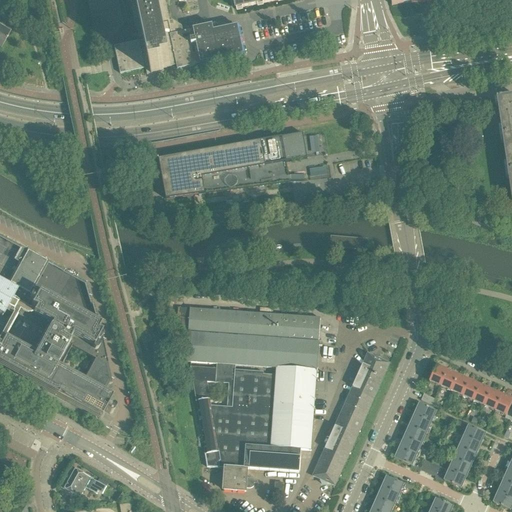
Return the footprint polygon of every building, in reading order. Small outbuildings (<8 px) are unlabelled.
[(118,0),(88,0),(93,27),(123,21),(118,0)] [(171,20),(166,0),(132,0),(133,2),(136,1),(144,40),(140,41),(114,46),(121,73),(145,68),(146,68),(148,75),(152,74),(165,71),(164,68),(172,66),(176,69),(178,68),(201,64),(245,55),(244,54),(246,53),(241,25),(238,26),(238,25),(214,30),(213,24),(194,29),(184,31),(182,25),(174,20),(171,20)] [(233,0),(236,9),(253,6),(257,5),(256,0),(233,0)] [(1,25),(0,26),(0,48),(1,49),(11,30),(8,29),(1,25)] [(81,169),(79,157),(74,134),(69,107),(66,92),(63,80),(65,94),(68,107),(71,121),(75,141),(78,157),(81,169)] [(85,80),(86,87),(103,169),(104,169),(98,139),(93,115),(90,100),(86,80),(85,80)] [(498,111),(502,135),(511,133),(511,96),(502,98),(499,98),(497,99),(498,111)] [(483,99),(485,111),(491,110),(489,98),(489,99),(483,100),(483,99)] [(473,113),(471,101),(471,102),(465,103),(465,102),(466,114),(473,113)] [(511,133),(502,135),(507,171),(511,170),(511,133)] [(303,137),(303,134),(165,159),(159,160),(160,166),(166,200),(305,181),(304,174),(289,176),(286,163),(307,159),(303,137)] [(309,137),(311,153),(320,152),(318,136),(309,137)] [(326,167),(309,169),(311,178),(328,175),(326,167)] [(328,236),(327,247),(367,250),(367,240),(328,236)] [(0,365),(25,380),(36,385),(96,419),(101,409),(109,414),(110,414),(111,414),(112,413),(115,409),(115,408),(115,407),(114,407),(114,406),(113,405),(112,405),(111,405),(110,406),(109,406),(109,407),(104,404),(108,396),(104,393),(108,385),(112,384),(100,326),(97,324),(95,323),(78,314),(39,291),(38,293),(35,292),(35,291),(34,291),(34,292),(33,292),(32,292),(32,293),(30,292),(45,263),(46,261),(19,246),(18,248),(13,258),(19,261),(5,286),(0,282),(0,365)] [(207,468),(225,469),(223,490),(232,491),(237,492),(245,492),(246,488),(250,489),(251,489),(252,488),(253,488),(253,487),(254,487),(254,486),(255,485),(255,484),(255,483),(254,482),(254,481),(253,481),(253,480),(252,480),(251,479),(247,479),(248,471),(247,471),(247,470),(299,473),(301,451),(311,451),(320,319),(192,310),(180,309),(178,332),(183,333),(183,334),(188,334),(192,363),(191,368),(193,382),(207,468)] [(368,354),(343,409),(365,419),(390,364),(368,354)] [(441,388),(442,386),(448,371),(437,367),(438,366),(437,366),(430,381),(437,384),(436,386),(441,388)] [(452,393),(453,391),(459,376),(458,376),(448,371),(442,386),(448,388),(447,391),(452,393)] [(463,398),(463,396),(470,381),(469,381),(459,376),(453,391),(459,393),(458,395),(463,398)] [(473,402),(474,400),(481,386),(480,385),(480,386),(470,381),(463,396),(469,398),(469,400),(473,402)] [(484,407),(485,405),(492,390),(491,390),(491,391),(481,386),(474,400),(480,403),(479,405),(484,407)] [(495,412),(496,410),(502,395),(492,391),(492,390),(485,405),(491,408),(490,410),(495,412)] [(421,401),(432,406),(435,400),(424,395),(421,401)] [(501,415),(506,417),(510,409),(511,403),(511,399),(503,396),(502,395),(496,410),(502,413),(501,415)] [(420,405),(415,416),(431,423),(436,412),(429,409),(429,408),(427,408),(420,405)] [(365,419),(343,409),(313,477),(321,480),(322,485),(327,483),(335,486),(365,419)] [(415,416),(410,427),(426,434),(428,430),(430,431),(432,427),(430,426),(431,423),(415,416)] [(410,427),(405,437),(421,445),(423,442),(425,443),(426,439),(424,438),(426,434),(410,427)] [(469,427),(464,438),(480,445),(485,434),(469,427)] [(405,437),(400,448),(416,456),(417,454),(419,455),(421,451),(419,450),(421,445),(405,437)] [(461,443),(459,449),(475,456),(480,445),(464,438),(463,440),(461,439),(459,442),(461,443)] [(416,456),(400,448),(395,459),(411,467),(412,465),(416,456)] [(456,455),(454,460),(471,467),(475,456),(459,449),(458,452),(456,451),(454,454),(456,455)] [(451,467),(449,470),(466,478),(471,467),(454,460),(452,464),(450,463),(449,466),(451,467)] [(420,471),(435,477),(436,476),(440,468),(438,467),(433,465),(425,461),(421,469),(420,471)] [(97,494),(98,491),(102,494),(108,484),(76,466),(65,489),(80,498),(86,488),(89,490),(97,494)] [(466,478),(449,470),(445,480),(445,481),(451,485),(453,486),(453,485),(461,489),(466,478)] [(511,472),(508,471),(503,481),(511,485),(511,472)] [(387,478),(382,489),(399,496),(402,487),(403,485),(387,478)] [(511,485),(503,481),(499,492),(511,498),(511,485)] [(274,494),(283,495),(284,484),(275,484),(274,494)] [(382,489),(377,500),(394,507),(396,501),(398,502),(400,499),(397,498),(399,496),(382,489)] [(120,491),(118,494),(114,501),(119,504),(125,495),(120,491)] [(511,506),(511,498),(499,492),(494,503),(501,507),(503,508),(510,511),(511,509),(511,506)] [(428,494),(426,497),(435,502),(436,500),(437,498),(428,494)] [(377,500),(372,511),(375,511),(393,511),(394,511),(392,510),(394,507),(377,500)] [(435,502),(431,511),(433,511),(450,511),(453,507),(445,504),(445,503),(443,503),(436,500),(435,502)]
